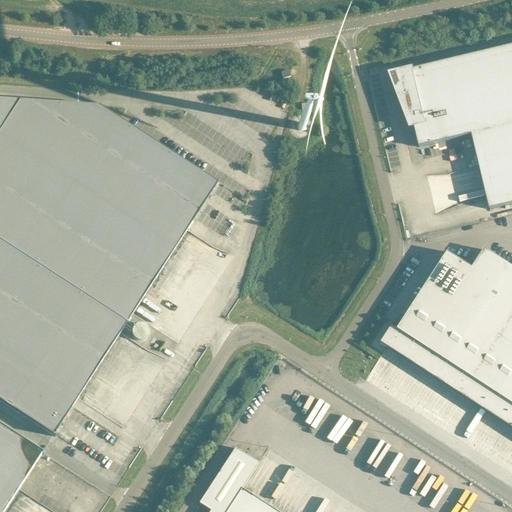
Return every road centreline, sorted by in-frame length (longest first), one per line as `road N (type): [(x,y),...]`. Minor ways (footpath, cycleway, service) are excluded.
road 1 (unclassified): [(323,372),(397,255),(346,25)]
road 2 (tertiary): [(346,25),(169,43),(0,31)]
road 3 (unclassified): [(323,372),(263,334),(238,334),(121,511)]
road 4 (unclassified): [(511,495),(323,372)]
road 5 (tertiary): [(346,25),(467,0)]
